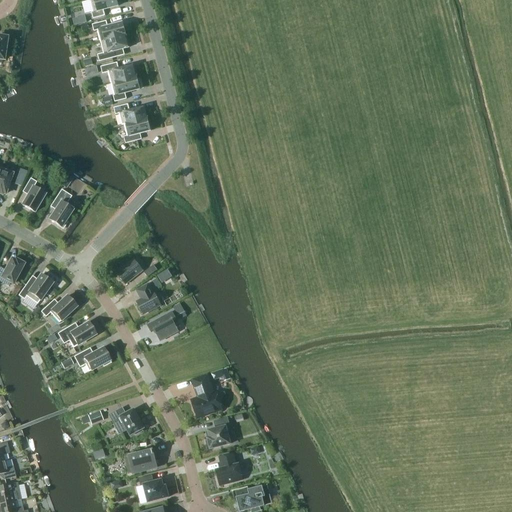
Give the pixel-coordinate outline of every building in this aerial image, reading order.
[(116,0),(91,0),(89,1),(92,12),(91,12),(93,19),(105,16),(103,10),(118,6),(116,0)] [(97,31),(100,42),(125,36),(122,24),(108,27),(106,21),(92,25),(94,32),(97,31)] [(128,48),(125,36),(100,42),(103,54),(97,55),(99,62),(115,58),(114,52),(128,48)] [(111,84),(136,77),(133,65),(118,69),(117,63),(100,67),(102,74),(108,73),(111,84)] [(136,77),(111,84),(114,95),(113,96),(114,102),(126,99),(125,93),(139,89),(136,77)] [(113,106),(111,97),(102,99),(104,108),(113,106)] [(122,126),(124,125),(147,119),(144,107),(129,111),(128,105),(113,108),(115,115),(119,114),(122,126)] [(150,131),(147,119),(124,125),(127,136),(123,137),(125,144),(137,141),(136,135),(150,131)] [(14,185),(14,184),(21,186),(26,172),(19,170),(18,173),(12,171),(11,174),(0,170),(0,194),(1,195),(1,194),(4,195),(7,186),(9,183),(14,185)] [(72,180),(67,176),(61,185),(66,188),(72,180)] [(36,182),(30,179),(24,189),(29,193),(21,205),(33,213),(44,194),(33,187),(36,182)] [(71,196),(61,190),(51,204),(57,208),(48,220),(62,229),(67,222),(65,221),(73,208),(66,203),(71,196)] [(14,261),(11,259),(7,267),(6,267),(5,270),(0,267),(0,281),(8,286),(10,283),(12,284),(23,264),(15,260),(14,261)] [(143,271),(134,260),(122,269),(121,267),(115,271),(116,273),(125,285),(143,271)] [(157,270),(153,265),(144,273),(147,277),(157,270)] [(160,275),(164,283),(175,276),(171,269),(160,275)] [(52,283),(40,275),(32,287),(26,284),(18,296),(24,300),(26,297),(37,305),(52,283)] [(153,294),(148,285),(137,291),(140,296),(141,295),(143,299),(137,303),(138,305),(136,306),(140,313),(142,312),(143,314),(160,305),(154,294),(153,294)] [(54,293),(49,289),(45,294),(50,298),(54,293)] [(45,317),(48,315),(50,313),(59,323),(76,307),(66,297),(55,307),(51,302),(40,312),(45,317)] [(185,312),(180,304),(173,308),(178,316),(185,312)] [(176,319),(172,312),(147,326),(151,333),(154,331),(160,342),(178,332),(172,321),(176,319)] [(66,326),(63,322),(53,328),(55,333),(66,326)] [(95,335),(88,323),(75,331),(72,325),(57,334),(63,344),(68,341),(73,348),(95,335)] [(110,363),(102,349),(89,356),(86,350),(73,357),(79,368),(84,365),(88,372),(102,365),(103,367),(110,363)] [(73,364),(70,359),(60,363),(64,369),(73,364)] [(225,376),(222,370),(211,374),(213,381),(225,376)] [(213,394),(207,376),(192,381),(199,399),(191,401),(197,418),(221,409),(216,393),(213,394)] [(125,414),(122,408),(109,415),(113,422),(120,418),(123,423),(120,424),(124,432),(127,430),(130,436),(135,434),(136,435),(143,431),(142,430),(144,429),(133,410),(125,414)] [(104,421),(100,411),(88,416),(92,425),(104,421)] [(244,421),(242,414),(235,416),(236,423),(244,421)] [(229,426),(227,418),(214,422),(216,429),(208,431),(210,438),(207,439),(208,441),(206,441),(207,448),(209,447),(210,449),(230,444),(225,427),(229,426)] [(0,462),(4,461),(2,455),(9,453),(6,442),(0,444),(0,462)] [(260,454),(258,447),(250,449),(252,456),(260,454)] [(128,455),(129,456),(124,457),(128,473),(133,472),(133,474),(156,468),(151,449),(128,455)] [(236,465),(233,454),(219,457),(222,469),(215,471),(220,486),(242,480),(238,465),(236,465)] [(6,468),(4,461),(0,462),(0,474),(2,474),(3,480),(15,477),(13,466),(6,468)] [(153,483),(152,476),(139,479),(141,486),(144,485),(148,503),(168,497),(165,487),(163,487),(161,481),(153,483)] [(19,492),(17,483),(5,485),(0,486),(0,504),(14,501),(21,500),(27,499),(25,490),(19,492)] [(247,487),(232,491),(234,499),(236,499),(239,511),(243,511),(250,510),(250,511),(259,511),(262,511),(261,511),(260,508),(272,505),(267,485),(248,490),(247,487)] [(14,501),(0,504),(0,511),(27,511),(27,510),(23,511),(22,507),(15,508),(14,501)]
